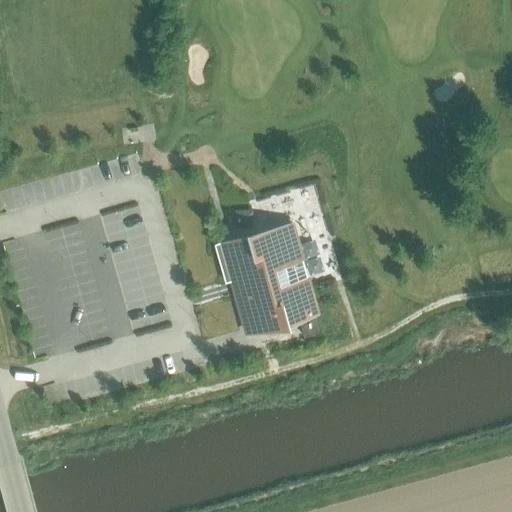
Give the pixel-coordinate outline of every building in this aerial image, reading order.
[(0,107),(0,138),(123,123),(119,92),(0,107)] [(88,163),(0,183),(0,203),(93,182),(88,163)] [(219,200),(202,202),(204,217),(221,215),(219,200)] [(89,206),(95,229),(114,224),(108,202),(89,206)] [(292,224),(221,244),(246,333),(298,318),(304,337),(322,331),(310,287),(292,224)] [(95,234),(110,288),(131,282),(134,292),(150,288),(147,276),(130,281),(116,228),(95,234)]
